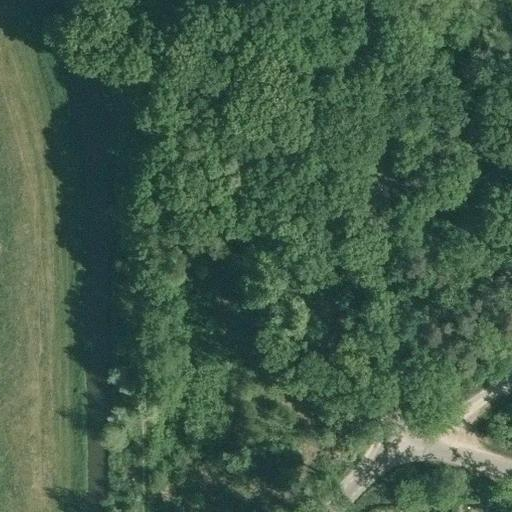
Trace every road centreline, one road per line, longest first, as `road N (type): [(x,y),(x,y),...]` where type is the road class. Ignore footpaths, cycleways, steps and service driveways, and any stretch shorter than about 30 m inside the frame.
road 1 (unclassified): [(386,448),(395,405),(362,0)]
road 2 (unclassified): [(386,448),(511,375)]
road 3 (unclassified): [(511,469),(386,448)]
